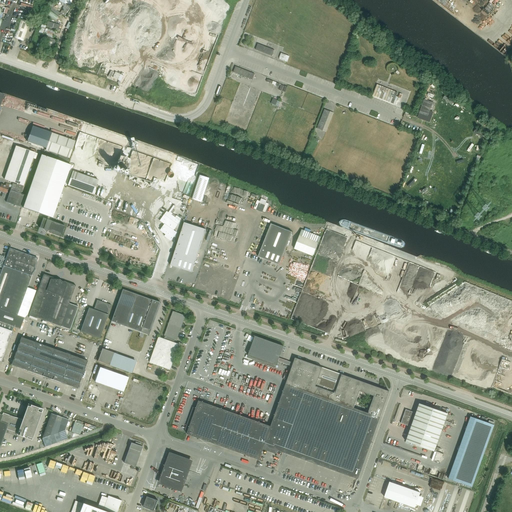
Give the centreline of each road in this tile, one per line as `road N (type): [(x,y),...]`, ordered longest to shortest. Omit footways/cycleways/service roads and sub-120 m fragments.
road 1 (track): [(190,117),(198,127),(511,252)]
road 2 (unclassified): [(228,50),(204,106),(180,119),(0,59)]
road 3 (secondary): [(204,307),(0,234)]
road 4 (unclassified): [(354,508),(156,437)]
road 5 (secondary): [(400,376),(204,307)]
road 6 (unknown): [(238,319),(237,362),(273,380),(270,406),(180,374)]
road 7 (unclassified): [(228,50),(399,117)]
road 8 (unclassified): [(156,437),(0,381)]
road 9 (unclassified): [(354,508),(400,376)]
road 10 (unclassified): [(156,437),(204,307)]
road 11 (track): [(114,422),(0,459)]
